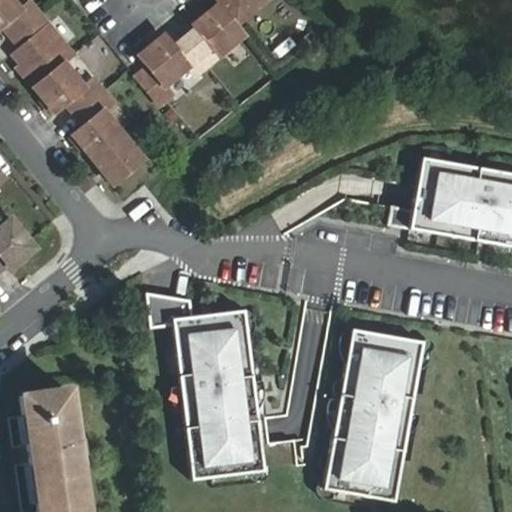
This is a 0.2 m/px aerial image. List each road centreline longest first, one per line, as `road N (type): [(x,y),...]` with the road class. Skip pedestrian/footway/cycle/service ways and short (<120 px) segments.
road 1 (residential): [(511,287),(122,252)]
road 2 (residential): [(0,107),(122,252)]
road 3 (residential): [(122,252),(0,353)]
